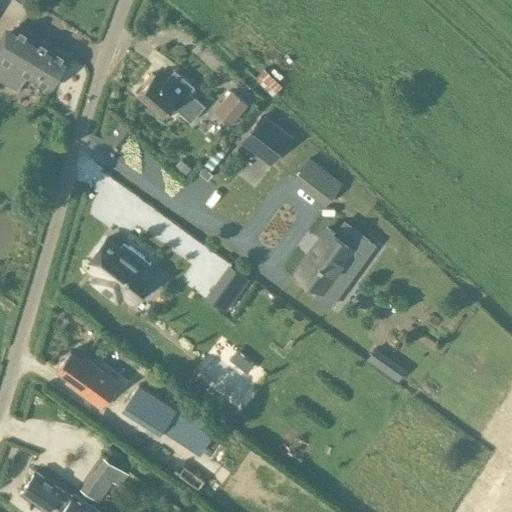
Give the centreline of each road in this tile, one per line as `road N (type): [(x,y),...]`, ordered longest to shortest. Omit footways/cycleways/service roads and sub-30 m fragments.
road 1 (unclassified): [(0,415),(84,114),(128,0)]
road 2 (unknown): [(71,160),(206,264)]
